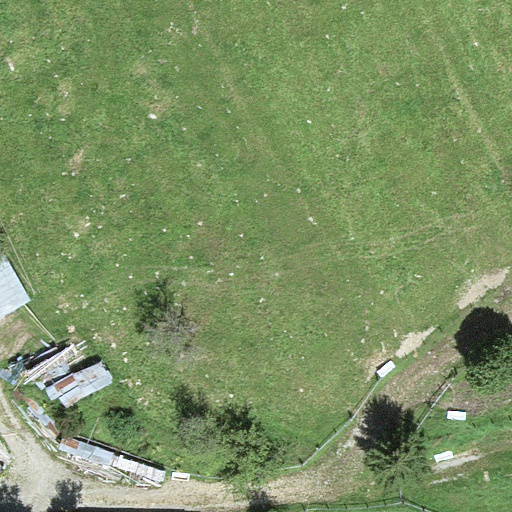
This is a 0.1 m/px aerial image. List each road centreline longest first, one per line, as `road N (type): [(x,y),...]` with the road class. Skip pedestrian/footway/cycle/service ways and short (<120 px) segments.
road 1 (track): [(74,511),(421,493),(511,479)]
road 2 (track): [(315,497),(427,372),(511,307)]
